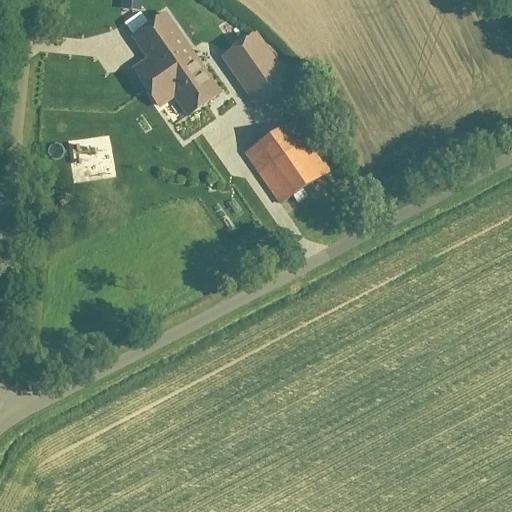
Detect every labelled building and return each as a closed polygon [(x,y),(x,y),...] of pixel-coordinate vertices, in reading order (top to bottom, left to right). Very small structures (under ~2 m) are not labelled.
[(133,11),(135,0),(114,0),(113,6),(133,11)] [(511,0),(507,0),(503,12),(511,15),(511,0)] [(225,96),(166,15),(130,41),(145,62),(125,77),(156,119),(164,114),(176,131),(225,96)] [(244,22),(209,47),(252,107),(287,82),(244,22)] [(290,112),(235,151),(275,206),(329,167),(290,112)]
